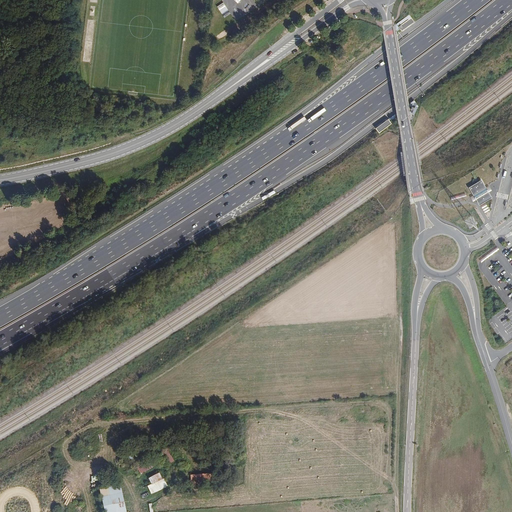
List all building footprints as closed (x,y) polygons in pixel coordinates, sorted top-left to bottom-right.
[(217,6),(224,16),(230,13),(223,2),(217,6)] [(401,31),(414,22),(409,14),(396,24),(396,26),(398,28),(401,31)] [(376,129),(380,133),(392,124),(396,121),(409,112),(409,113),(410,117),(411,120),(417,109),(418,108),(413,100),(394,115),(389,119),(376,129)] [(493,163),(483,169),(487,176),(497,170),(493,163)] [(487,187),(481,179),(478,181),(473,184),(468,188),(472,195),(469,197),(471,199),(473,202),(476,200),(479,206),(485,203),(493,197),(489,192),(491,190),(490,188),(489,186),(487,187)] [(489,211),(485,203),(479,206),(481,206),(485,213),(489,211)] [(497,246),(484,257),(486,259),(499,249),(497,246)] [(151,462),(138,466),(140,473),(153,469),(151,462)] [(147,478),(151,483),(147,486),(152,496),(168,487),(160,472),(147,478)] [(213,474),(191,474),(191,484),(213,484),(213,474)] [(126,511),(120,483),(113,485),(99,488),(104,511),(126,511)]
